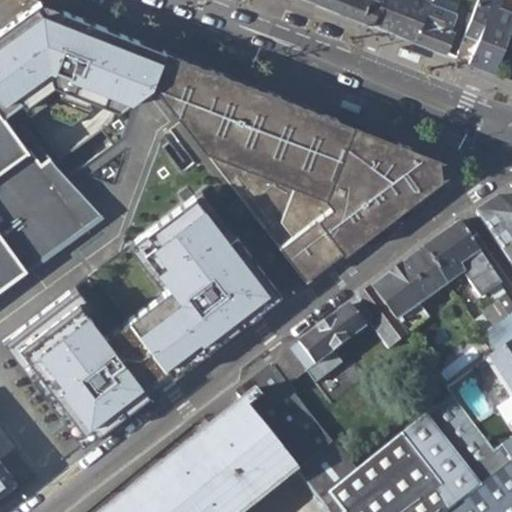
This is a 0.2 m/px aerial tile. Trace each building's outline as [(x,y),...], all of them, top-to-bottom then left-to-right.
[(316,0),(372,22),(380,0),(316,0)] [(380,0),(372,22),(415,39),(429,0),(380,0)] [(429,0),(415,39),(445,50),(453,29),(451,28),(457,11),(432,0),(429,0)] [(470,60),(494,69),(511,23),(511,9),(498,5),(499,0),(475,0),(463,32),(479,38),(470,60)] [(153,83),(165,49),(44,2),(0,34),(0,93),(5,101),(51,66),(132,98),(153,83)] [(153,83),(306,279),(442,176),(440,157),(165,49),(153,83)] [(417,64),(419,57),(400,49),(398,53),(397,56),(417,64)] [(342,98),(339,106),(359,113),(360,109),(362,106),(342,98)] [(0,109),(0,282),(99,212),(50,154),(40,163),(0,109)] [(201,189),(127,244),(158,284),(163,280),(169,288),(124,321),(168,381),(282,297),(201,189)] [(511,194),(499,195),(475,211),(511,267),(511,194)] [(420,250),(446,286),(462,274),(479,299),(487,294),(493,303),(505,295),(458,223),(420,250)] [(405,336),(415,348),(437,332),(418,306),(440,290),(472,333),(478,329),(473,322),(446,286),(420,250),(370,288),(405,336)] [(0,344),(78,449),(168,381),(124,321),(106,335),(88,312),(93,308),(75,284),(0,340),(0,344)] [(387,349),(405,336),(370,288),(289,349),(305,371),(369,326),(387,349)] [(483,315),(473,322),(478,329),(482,335),(492,328),(483,315)] [(467,373),(437,332),(415,348),(445,388),(467,373)] [(511,405),(511,421),(509,424),(511,429),(511,340),(487,358),(511,395),(511,396),(508,399),(511,405)] [(271,363),(290,386),(305,371),(289,349),(271,363)] [(511,511),(511,438),(493,451),(451,397),(358,467),(290,386),(271,363),(243,386),(245,389),(238,395),(240,398),(100,511),(511,511)] [(0,498),(16,485),(0,463),(0,498)]
